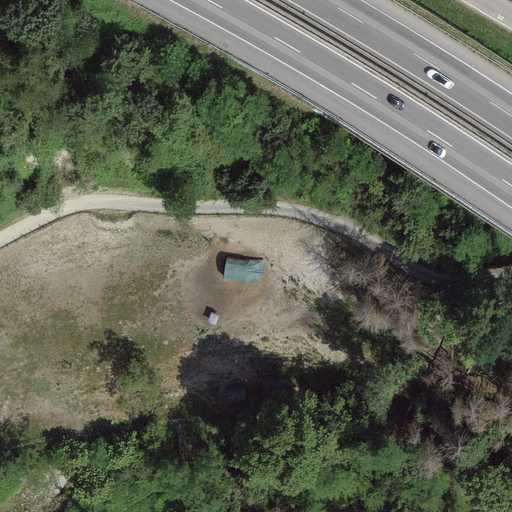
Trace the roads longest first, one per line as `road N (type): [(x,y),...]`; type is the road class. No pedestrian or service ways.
road 1 (motorway): [(205,0),(511,188)]
road 2 (motorway): [(511,117),(323,0)]
